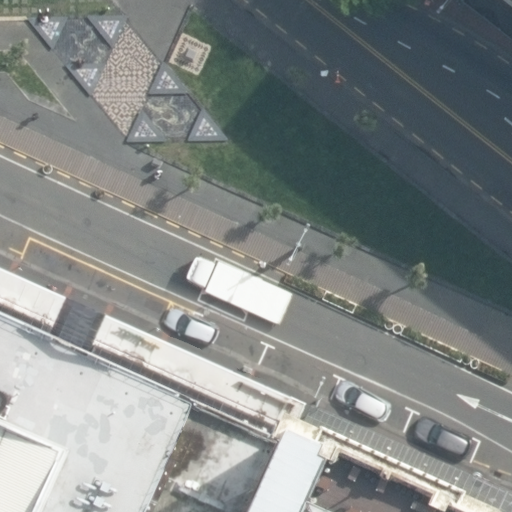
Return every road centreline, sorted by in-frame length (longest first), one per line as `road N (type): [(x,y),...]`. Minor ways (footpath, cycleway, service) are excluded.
road 1 (tertiary): [(511,414),(0,179)]
road 2 (tertiary): [(511,141),(329,0)]
